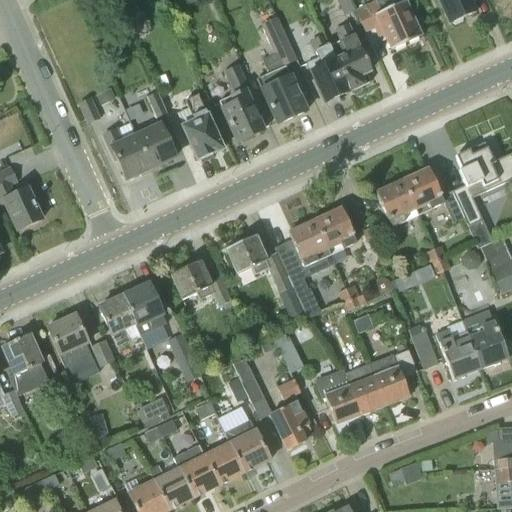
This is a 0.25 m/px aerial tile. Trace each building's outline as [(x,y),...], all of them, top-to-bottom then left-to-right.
[(388,40),(392,51),(420,39),(404,1),(380,11),(375,0),(356,9),(367,32),(376,28),(382,43),(388,40)] [(437,0),(449,25),(474,14),(467,0),(437,0)] [(306,113),(285,67),(296,62),(277,18),(260,25),(274,55),(262,61),(269,77),(262,81),(282,124),(306,113)] [(327,49),(347,94),(370,84),(366,75),(370,73),(350,28),(349,25),(336,32),(340,43),(327,49)] [(347,94),(327,49),(322,38),(311,42),(312,45),(318,59),(306,64),(325,104),(347,94)] [(237,144),(262,132),(244,91),(246,91),(236,68),(222,74),(232,97),(219,102),(237,144)] [(222,151),(198,97),(192,87),(181,91),(187,102),(196,123),(183,129),(198,162),(222,151)] [(111,90),(96,97),(100,107),(116,100),(111,90)] [(166,115),(156,93),(146,98),(155,120),(166,115)] [(89,101),(80,105),(88,125),(98,121),(89,101)] [(130,125),(135,137),(150,170),(175,159),(159,124),(148,129),(143,118),(130,125)] [(150,170),(135,137),(118,145),(113,132),(103,137),(115,162),(117,161),(126,181),(150,170)] [(480,249),(492,244),(472,199),(511,181),(511,155),(493,164),(484,144),(454,158),(461,171),(458,173),(464,188),(452,193),(465,220),(478,250),(480,249)] [(7,187),(17,182),(10,169),(0,173),(0,204),(1,207),(6,205),(18,232),(41,221),(27,190),(11,197),(7,187)] [(465,220),(452,193),(441,198),(428,170),(402,182),(418,216),(442,205),(452,226),(465,220)] [(418,216),(402,182),(376,193),(388,221),(389,221),(392,228),(418,216)] [(315,221),(331,256),(355,245),(352,237),(353,237),(341,209),(315,221)] [(334,264),(331,256),(315,221),(288,233),(301,261),(301,260),(308,276),(334,264)] [(370,229),(362,232),(369,247),(377,243),(370,229)] [(292,288),(287,276),(276,253),(264,259),(254,238),(225,251),(237,276),(250,270),(253,276),(267,270),(279,295),(292,288)] [(485,260),(506,251),(501,240),(492,244),(480,249),(485,260)] [(437,262),(445,258),(440,247),(433,251),(437,262)] [(425,254),(430,265),(437,262),(433,251),(425,254)] [(490,272),(511,262),(506,251),(485,260),(490,272)] [(479,257),(473,252),(466,252),(461,258),(461,266),(467,271),(475,270),(480,264),(479,257)] [(437,262),(442,272),(450,269),(445,258),(437,262)] [(442,272),(437,262),(430,265),(435,276),(442,272)] [(511,276),(511,263),(511,262),(490,272),(495,284),(511,276)] [(218,307),(232,301),(221,278),(208,284),(199,263),(171,276),(182,301),(195,295),(198,301),(212,295),(218,307)] [(287,276),(292,288),(295,294),(296,297),(308,291),(298,271),(287,276)] [(511,276),(495,284),(501,296),(511,290),(511,276)] [(123,298),(135,325),(140,337),(166,325),(148,286),(123,298)] [(345,290),(350,301),(358,298),(353,287),(345,290)] [(337,294),(342,305),(350,301),(345,290),(337,294)] [(305,316),(296,297),(295,294),(281,301),(291,322),(305,316)] [(135,325),(123,298),(99,308),(117,348),(129,342),(123,330),(135,325)] [(358,298),(350,301),(342,305),(346,313),(361,306),(358,298)] [(234,306),(232,301),(223,305),(225,310),(234,306)] [(59,357),(87,344),(75,317),(47,330),(59,357)] [(310,330),(306,322),(284,333),(283,332),(272,338),(290,374),(302,368),(289,341),(310,330)] [(492,323),(466,334),(480,370),(508,360),(494,323),(492,323)] [(480,370),(466,334),(451,339),(448,331),(435,336),(453,381),(480,370)] [(426,333),(411,339),(424,372),(439,367),(426,333)] [(38,388),(49,383),(40,365),(41,365),(28,336),(3,348),(16,376),(30,370),(38,388)] [(181,337),(168,343),(187,385),(200,379),(181,337)] [(105,343),(93,349),(103,371),(115,365),(105,343)] [(369,366),(385,407),(409,398),(403,381),(417,376),(408,352),(369,366)] [(228,357),(232,365),(240,362),(236,354),(228,357)] [(385,407),(369,366),(345,375),(345,376),(360,416),(385,407)] [(237,374),(253,406),(264,401),(248,369),(237,374)] [(253,406),(237,374),(226,380),(242,412),(253,406)] [(360,417),(345,376),(345,375),(344,375),(333,379),(335,384),(321,390),(336,426),(360,417)] [(62,382),(50,387),(59,407),(71,402),(62,382)] [(301,436),(310,432),(293,398),(299,395),(293,382),(277,390),(283,403),(284,402),(286,407),(270,416),(288,452),(305,443),(301,436)] [(0,387),(0,411),(8,408),(13,420),(24,415),(14,393),(5,397),(0,387)] [(161,399),(139,410),(140,411),(136,412),(145,430),(174,416),(172,411),(167,413),(161,399)] [(215,415),(210,404),(194,410),(199,422),(215,415)] [(159,427),(164,439),(178,433),(172,421),(159,427)] [(104,422),(87,426),(91,442),(108,437),(104,422)] [(227,436),(231,444),(246,473),(269,461),(251,425),(227,436)] [(164,439),(159,427),(144,434),(149,446),(164,439)] [(498,470),(511,469),(511,428),(497,430),(498,444),(511,442),(511,459),(497,460),(498,470)] [(206,456),(220,486),(246,473),(231,444),(206,456)] [(125,456),(120,445),(106,451),(112,462),(125,456)] [(181,469),(195,498),(220,486),(206,456),(202,449),(177,461),(181,469)] [(102,467),(97,456),(78,465),(83,476),(102,467)] [(431,462),(420,462),(421,472),(431,472),(431,462)] [(154,482),(168,511),(195,498),(181,469),(154,482)] [(511,469),(498,470),(499,484),(510,483),(511,509),(511,508),(511,469)] [(392,487),(404,483),(399,470),(387,475),(392,487)] [(40,481),(45,492),(58,486),(53,475),(40,481)] [(45,492),(40,481),(16,493),(21,504),(45,492)] [(166,511),(168,511),(154,482),(128,495),(136,511),(166,511)] [(0,494),(0,511),(7,511),(9,511),(1,495),(0,494)] [(93,511),(118,511),(113,502),(93,511)]
